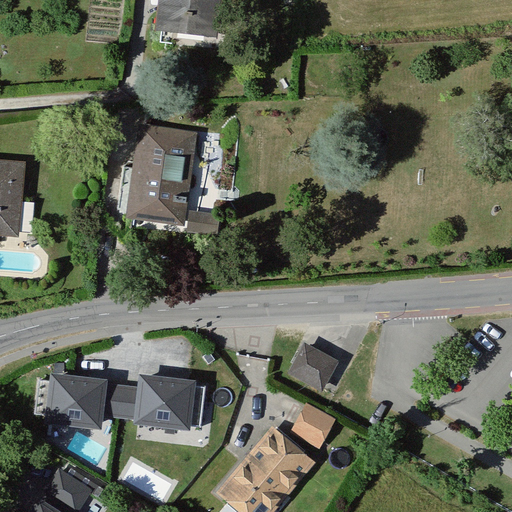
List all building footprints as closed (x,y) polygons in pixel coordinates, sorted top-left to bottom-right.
[(225,0),(162,0),(159,31),(221,39),(225,0)] [(137,126),(125,218),(183,226),(195,133),(137,126)] [(0,157),(0,235),(18,237),(25,160),(0,157)] [(294,364),(288,375),(323,393),(325,389),(339,362),(305,343),(294,364)] [(111,378),(53,370),(47,424),(105,431),(107,415),(137,419),(136,423),(191,430),(197,381),(143,374),(142,388),(110,384),(111,378)] [(299,417),(290,433),(310,443),(320,449),(336,419),(306,403),(299,417)] [(305,450),(274,423),(241,462),(219,488),(232,499),(246,511),(270,511),(316,459),(305,450)] [(62,511),(37,496),(26,511),(62,511)]
